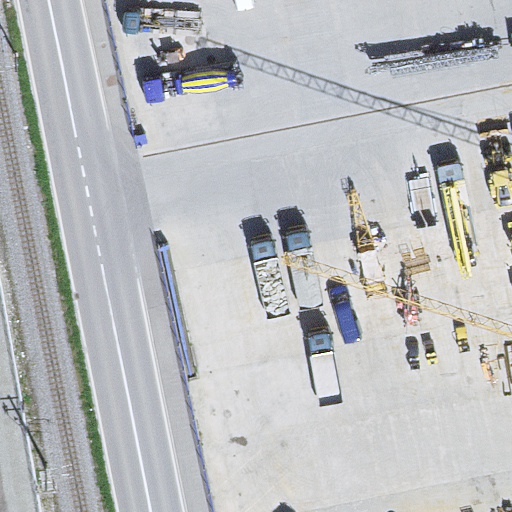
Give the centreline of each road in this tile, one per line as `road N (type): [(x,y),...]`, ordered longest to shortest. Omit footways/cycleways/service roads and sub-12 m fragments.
road 1 (secondary): [(151,511),(51,0)]
road 2 (track): [(0,375),(22,511)]
